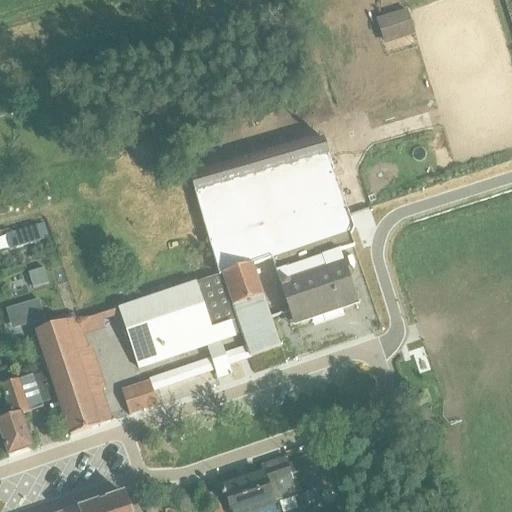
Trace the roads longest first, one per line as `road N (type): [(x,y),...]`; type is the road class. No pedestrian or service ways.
road 1 (residential): [(139,476),(179,475),(366,414),(385,381),(372,360)]
road 2 (residential): [(372,360),(396,327),(376,248),(386,224),(511,177)]
road 3 (residential): [(372,360),(344,354),(124,431)]
road 4 (residential): [(124,431),(0,471)]
